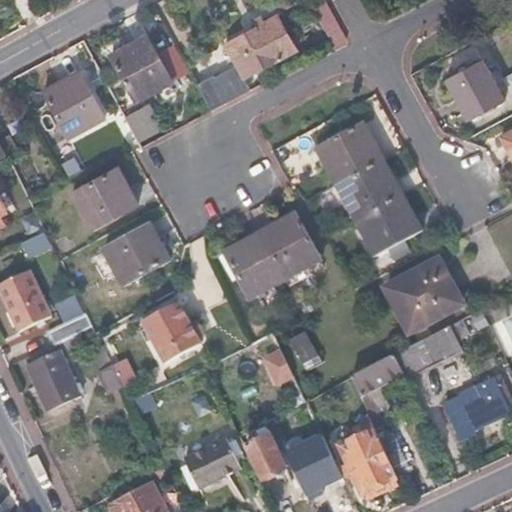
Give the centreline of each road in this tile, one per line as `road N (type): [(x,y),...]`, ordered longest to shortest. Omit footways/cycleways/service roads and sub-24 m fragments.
road 1 (residential): [(372,45),(236,113),(207,177)]
road 2 (residential): [(372,45),(456,196)]
road 3 (residential): [(0,63),(118,0)]
